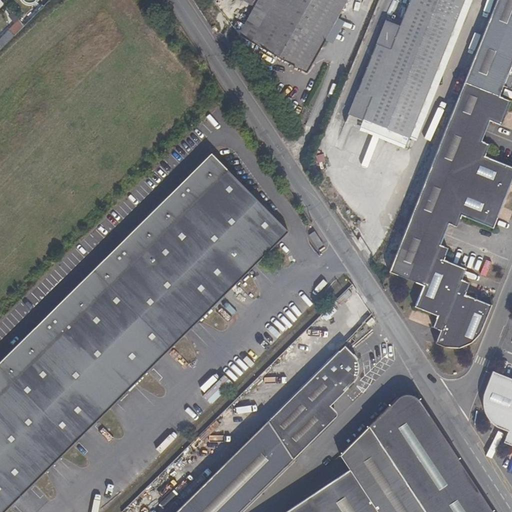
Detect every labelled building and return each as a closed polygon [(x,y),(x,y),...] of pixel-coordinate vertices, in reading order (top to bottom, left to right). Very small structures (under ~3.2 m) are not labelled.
[(305,74),(346,0),(257,0),(238,36),(263,50),(260,54),(270,59),(272,55),(305,74)] [(464,0),(409,0),(399,26),(385,21),(348,115),(409,139),(464,0)] [(497,0),(388,272),(400,277),(510,0),(497,0)] [(511,0),(510,0),(400,277),(423,286),(414,307),(437,317),(432,328),(440,331),(435,343),(447,347),(449,348),(454,348),(460,348),(465,347),(469,345),(474,342),(478,338),(481,334),(492,306),(466,295),(470,284),(462,280),(466,269),(444,260),(449,249),(440,245),(448,225),(457,228),(462,216),(493,229),(511,181),(511,167),(485,157),(490,145),(482,141),(489,121),(501,126),(511,101),(500,96),(503,87),(511,90),(511,0)] [(19,20),(0,38),(0,51),(25,27),(19,20)] [(168,197),(167,196),(124,239),(125,240),(116,252),(104,260),(103,260),(54,308),(55,309),(47,321),(35,329),(34,328),(0,362),(0,511),(5,511),(288,232),(215,159),(205,159),(188,176),(189,177),(180,189),(168,197)] [(331,168),(320,175),(323,179),(333,172),(331,168)] [(188,176),(167,196),(168,197),(180,189),(189,177),(188,176)] [(323,245),(314,232),(309,235),(317,248),(323,245)] [(124,239),(103,260),(104,260),(116,252),(125,240),(124,239)] [(54,308),(34,328),(35,329),(47,321),(55,309),(54,308)] [(344,345),(342,347),(349,355),(351,353),(344,345)] [(268,421),(294,460),(332,421),(323,412),(318,406),(340,384),(346,390),(354,382),(354,381),(356,379),(357,376),(358,373),(358,370),(358,367),(358,364),(357,361),(355,358),(351,353),(349,355),(342,347),(268,421)] [(511,379),(492,372),(484,393),(483,397),(483,403),(483,408),(485,413),(487,417),(490,421),(494,425),(498,428),(503,430),(508,432),(503,443),(511,446),(511,379)] [(346,390),(340,384),(318,406),(323,412),(346,390)] [(339,456),(349,470),(315,492),(328,511),(493,511),(480,492),(462,499),(458,459),(417,397),(416,397),(413,396),(410,395),(406,394),(400,395),(339,456)] [(241,511),(294,460),(268,421),(176,511),(241,511)] [(480,492),(458,459),(462,499),(480,492)] [(328,511),(315,492),(285,511),(328,511)]
